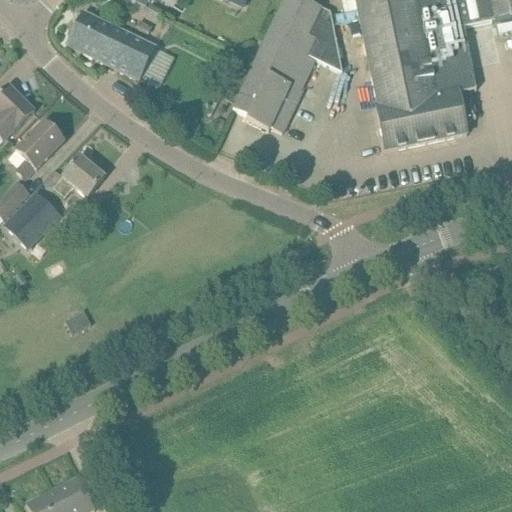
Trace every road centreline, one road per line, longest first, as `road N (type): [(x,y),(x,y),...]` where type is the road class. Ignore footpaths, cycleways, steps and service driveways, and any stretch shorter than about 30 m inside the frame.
road 1 (unclassified): [(362,269),(338,231),(196,172),(144,140),(19,33)]
road 2 (tertiary): [(0,451),(362,269)]
road 3 (residential): [(408,250),(422,276),(511,359)]
